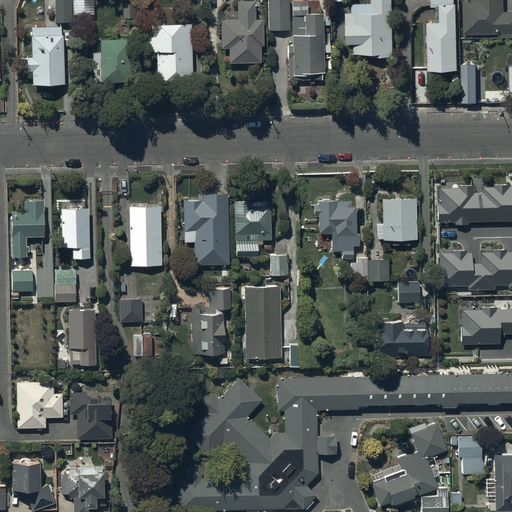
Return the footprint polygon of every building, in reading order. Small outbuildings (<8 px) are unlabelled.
[(53,0),(54,24),(71,24),(71,0),(53,0)] [(92,0),(72,0),(73,16),(93,16),(92,0)] [(288,31),(287,0),(279,0),(268,0),(269,32),(288,31)] [(393,58),(392,0),(371,0),(371,5),(352,5),(352,14),(346,14),(347,57),(376,56),(376,58),(393,58)] [(453,0),(430,0),(431,8),(437,8),(437,24),(427,24),(428,72),(458,71),(456,5),(453,5),(453,0)] [(476,0),(477,1),(463,1),(463,35),(499,35),(499,39),(511,38),(511,12),(503,12),(502,0),(476,0)] [(254,2),(236,2),(237,21),(220,22),(221,51),(228,51),(228,65),(260,64),(259,47),(263,47),(262,22),(254,22),(254,2)] [(305,2),(291,3),(292,47),(287,47),(287,82),(321,82),(321,75),(324,75),(323,16),(306,17),(305,2)] [(191,83),(190,26),(147,27),(147,55),(155,55),(156,82),(191,83)] [(60,38),(60,27),(32,28),(32,38),(30,38),(31,59),(26,59),(26,73),(31,73),(31,86),(63,85),(62,38),(60,38)] [(115,85),(115,84),(131,83),(130,41),(110,42),(110,39),(93,39),(94,55),(92,55),(92,83),(100,83),(100,84),(103,84),(103,85),(115,85)] [(461,65),(461,103),(476,102),(475,65),(461,65)] [(511,187),(508,187),(508,184),(494,184),(493,187),(481,187),(481,192),(474,192),(474,185),(458,186),(458,188),(439,188),(440,221),(456,221),(456,223),(465,223),(465,220),(508,218),(508,209),(511,208),(511,187)] [(228,266),(227,195),(202,195),(202,202),(182,203),(183,243),(194,243),(194,266),(228,266)] [(383,198),(383,200),(381,200),(382,225),(376,225),(376,241),(382,240),(382,243),(395,242),(395,246),(408,246),(408,241),(416,241),(415,199),(394,200),(394,198),(383,198)] [(323,199),(323,202),(317,202),(317,206),(313,206),(313,218),(317,218),(317,235),(325,235),(331,241),(331,253),(342,253),(342,260),(352,259),(352,247),(358,247),(357,237),(355,237),(354,208),(349,208),(349,201),(330,202),(330,199),(323,199)] [(23,212),(10,213),(11,258),(26,258),(25,253),(28,253),(28,244),(25,245),(25,238),(44,238),(43,202),(23,203),(23,212)] [(269,202),(233,203),(234,243),(235,243),(235,258),(256,258),(256,246),(261,246),(261,242),(270,241),(269,202)] [(131,208),(128,208),(130,267),(161,266),(159,208),(146,208),(145,205),(131,206),(131,208)] [(88,260),(87,209),(72,210),(72,209),(62,209),(62,211),(60,211),(61,250),(71,249),(72,260),(88,260)] [(511,263),(511,264),(511,252),(507,252),(506,249),(490,250),(490,252),(478,253),(478,261),(473,261),(472,249),(453,249),(453,252),(434,252),(435,288),(468,286),(468,290),(495,289),(495,285),(507,285),(507,289),(511,288),(511,263)] [(276,254),(270,254),(270,277),(287,277),(287,256),(276,256),(276,254)] [(382,259),(367,260),(367,259),(356,259),(356,263),(351,263),(351,280),(358,280),(358,282),(388,282),(387,262),(382,262),(382,259)] [(31,292),(31,270),(23,270),(23,272),(20,272),(20,270),(11,270),(12,293),(10,293),(11,299),(18,299),(18,292),(31,292)] [(55,285),(54,285),(54,303),(74,302),(74,285),(75,285),(75,270),(55,271),(55,285)] [(396,283),(396,304),(419,304),(418,282),(396,283)] [(280,358),(278,288),(243,289),(245,359),(280,358)] [(228,289),(208,290),(208,309),(190,310),(192,356),(199,356),(211,358),(222,354),(222,312),(229,309),(228,289)] [(142,299),(120,300),(121,322),(143,322),(142,299)] [(511,307),(481,307),(481,309),(461,310),(461,344),(498,344),(498,333),(511,332),(511,307)] [(93,367),(93,312),(67,311),(68,350),(69,350),(69,365),(79,365),(79,368),(84,368),(84,372),(90,372),(90,367),(93,367)] [(401,320),(389,320),(387,318),(382,318),(381,320),(376,320),(377,358),(414,358),(414,357),(425,356),(424,325),(401,325),(401,320)] [(142,357),(141,342),(133,343),(134,357),(142,357)] [(300,344),(288,344),(289,367),(300,367),(300,344)] [(511,374),(275,379),(276,413),(283,413),(284,433),(275,433),(269,439),(247,418),(262,402),(238,379),(218,400),(211,396),(200,397),(202,410),(205,413),(184,436),(208,458),(223,441),(247,463),(241,470),(241,478),(201,480),(200,475),(192,467),(184,475),(184,478),(176,479),(176,511),(234,511),(302,510),(315,497),(305,487),(317,474),(317,451),(316,442),(316,433),(316,411),(357,411),(357,407),(440,406),(440,409),(455,409),(455,406),(511,404),(511,374)] [(52,382),(15,383),(16,429),(44,428),(44,419),(62,419),(61,395),(52,395),(52,382)] [(89,393),(69,393),(70,415),(76,415),(76,440),(112,439),(111,406),(89,407),(89,393)] [(446,452),(436,424),(425,428),(424,424),(408,430),(417,452),(397,460),(402,471),(382,479),(383,480),(371,485),(379,507),(390,503),(392,508),(412,500),(412,499),(437,489),(425,458),(431,456),(432,457),(446,452)] [(334,432),(316,433),(317,451),(334,450),(334,432)] [(480,458),(479,437),(457,438),(458,459),(461,459),(462,475),(485,475),(480,458)] [(511,511),(511,456),(493,457),(494,511),(511,511)] [(14,493),(25,496),(31,511),(32,511),(53,504),(47,485),(38,490),(38,465),(11,465),(11,492),(14,493)] [(66,470),(60,475),(61,495),(67,495),(73,500),(72,511),(94,511),(94,506),(105,506),(105,475),(101,475),(101,469),(92,469),(92,465),(80,465),(80,470),(66,470)] [(446,511),(446,491),(436,491),(436,498),(420,498),(420,511),(446,511)] [(460,493),(450,493),(450,506),(460,505),(460,493)]
